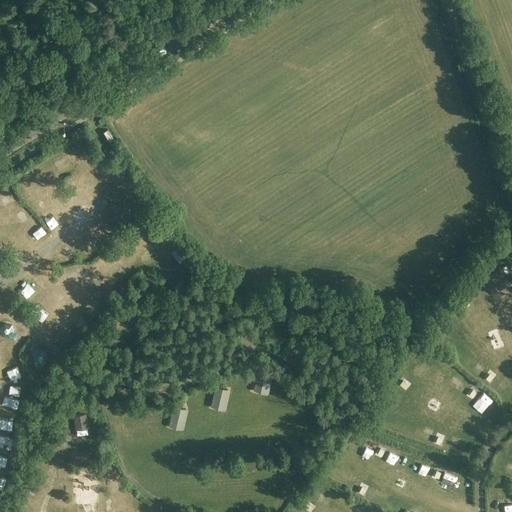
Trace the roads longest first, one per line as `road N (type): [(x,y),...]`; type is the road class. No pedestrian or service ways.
road 1 (tertiary): [(0,155),(242,0)]
road 2 (track): [(447,0),(511,188)]
